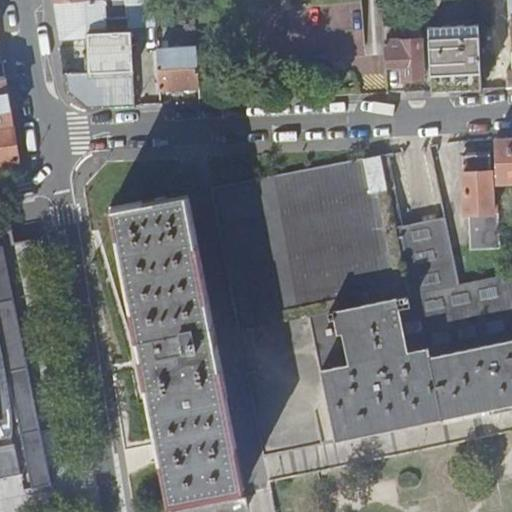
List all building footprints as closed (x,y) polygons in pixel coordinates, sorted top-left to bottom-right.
[(91,72),(66,73),(70,99),(81,108),(135,106),(132,31),(106,32),(106,20),(128,18),(128,25),(155,24),(153,0),(92,0),(90,0),(55,3),(60,39),(89,38),(90,46),(91,72)] [(478,24),(427,27),(430,90),(481,88),(478,24)] [(383,42),(384,66),(392,66),(401,65),(402,69),(402,80),(421,80),(420,40),(400,41),(400,36),(393,36),(393,41),(383,42)] [(156,50),(159,90),(199,88),(196,48),(168,49),(162,50),(156,50)] [(0,127),(13,126),(9,99),(5,76),(0,77),(0,127)] [(159,90),(159,105),(200,103),(199,88),(159,90)] [(0,165),(19,163),(13,126),(0,127),(0,165)] [(511,137),(495,139),(497,184),(511,183),(511,137)] [(511,405),(511,281),(502,284),(501,278),(459,286),(444,217),(402,226),(388,154),(380,155),(410,297),(310,318),(335,443),(454,418),(511,405)] [(266,470),(268,482),(459,443),(457,433),(454,418),(335,443),(310,318),(410,297),(380,155),(211,188),(266,470)] [(471,251),(500,249),(498,205),(492,205),(490,155),(473,156),(462,156),(465,214),(470,215),(471,251)] [(187,193),(111,207),(137,339),(160,460),(169,505),(245,490),(187,193)] [(6,225),(0,226),(0,478),(20,474),(24,489),(52,484),(49,468),(65,465),(43,317),(31,239),(15,242),(11,224),(11,223),(6,224),(6,225)]
